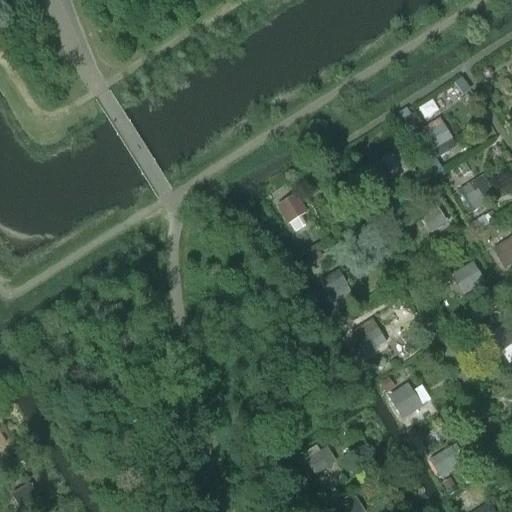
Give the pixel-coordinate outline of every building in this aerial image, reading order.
[(450,140),(441,126),(424,137),(432,151),(450,140)] [(409,165),(401,151),(383,162),(391,176),(409,165)] [(496,198),(484,177),(458,192),(471,214),(496,198)] [(275,209),(285,226),(299,218),(289,201),(275,209)] [(447,222),(436,204),(418,214),(429,232),(447,222)] [(511,262),(511,241),(511,239),(493,250),(504,268),(511,262)] [(481,282),(473,268),(455,278),(463,292),(481,282)] [(350,294),(337,272),(319,283),(332,304),(350,294)] [(386,343),(372,320),(351,333),(364,356),(386,343)] [(511,347),(511,327),(509,322),(490,334),(502,353),(511,347)] [(406,386),(388,397),(402,419),(427,405),(418,390),(411,394),(406,386)] [(335,463),(326,448),(306,461),(314,475),(335,463)] [(455,464),(459,462),(450,448),(429,461),(440,479),(458,468),(455,464)] [(37,499),(29,484),(10,495),(19,510),(37,499)] [(365,511),(356,497),(335,510),(336,511),(365,511)]
